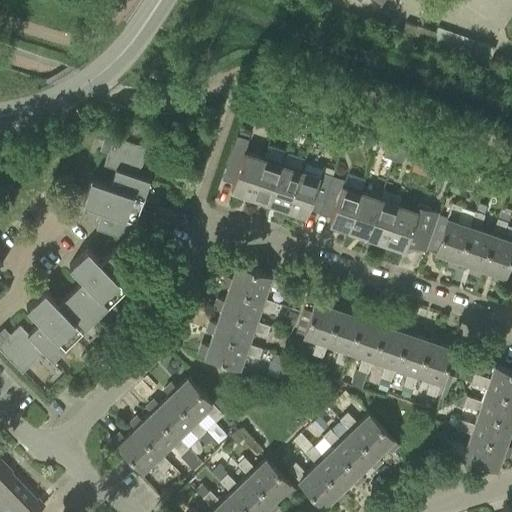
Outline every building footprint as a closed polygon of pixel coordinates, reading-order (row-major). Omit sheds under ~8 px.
[(489,62),(494,46),(437,26),(435,32),(403,20),(399,31),(489,62)] [(284,122),(294,126),(299,112),(289,109),(284,122)] [(308,115),(299,112),(294,126),(303,129),(308,115)] [(109,184),(90,177),(82,201),(101,207),(95,225),(129,236),(149,178),(137,175),(147,146),(105,132),(101,142),(110,145),(103,164),(115,168),(109,184)] [(232,182),(230,189),(249,195),(262,157),(244,151),(248,139),(236,135),(221,178),(232,182)] [(382,156),(392,159),(396,146),(386,142),(382,156)] [(406,149),(396,146),(392,159),(401,162),(406,149)] [(262,157),(249,195),(268,202),(281,164),(279,163),(282,154),(267,149),(264,158),(262,157)] [(287,208),(300,170),(281,164),(268,202),(287,208)] [(306,215),(308,208),(319,212),(332,175),(321,172),(321,169),(306,164),(303,171),(300,170),(287,208),(306,215)] [(331,216),(328,222),(347,229),(360,191),(365,179),(347,172),(344,180),(332,175),(319,212),(331,216)] [(382,189),(379,198),(366,235),(385,241),(398,204),(401,195),(382,189)] [(360,191),(347,229),(366,235),(379,198),(360,191)] [(456,266),(458,259),(469,225),(456,220),(461,206),(451,202),(435,251),(449,256),(446,263),(456,266)] [(418,205),(416,210),(398,204),(385,241),(404,248),(405,243),(416,246),(416,245),(417,246),(423,230),(431,233),(438,211),(430,209),(418,205)] [(154,221),(165,225),(170,209),(158,206),(154,221)] [(479,274),(481,267),(492,233),(479,228),(484,213),(474,210),(469,225),(458,259),(471,263),(469,271),(479,274)] [(497,218),(492,233),(481,267),(494,271),(492,278),(501,282),(511,250),(511,239),(501,236),(506,221),(497,218)] [(27,332),(19,324),(4,338),(0,333),(0,348),(21,371),(43,350),(51,359),(139,275),(113,249),(101,261),(87,247),(69,264),(83,279),(58,303),(44,289),(26,306),(40,321),(27,332)] [(221,284),(228,286),(262,297),(267,284),(281,289),(285,280),(236,263),(231,277),(224,274),(221,284)] [(297,284),(285,280),(281,289),(294,293),(297,284)] [(277,302),(262,297),(228,286),(223,299),(216,297),(213,307),(220,309),(254,320),(259,307),(274,312),(277,302)] [(322,356),(327,342),(337,307),(324,303),(327,296),(317,293),(308,318),(300,316),(295,331),(317,338),(312,353),(322,356)] [(340,300),(337,307),(327,342),(339,346),(334,361),(344,364),(349,349),(360,315),(347,311),(349,304),(340,300)] [(124,315),(132,323),(143,312),(135,304),(124,315)] [(367,372),(372,357),(383,323),(370,319),(372,311),(362,308),(360,315),(349,349),(362,354),(357,369),(367,372)] [(269,325),(254,320),(220,309),(216,322),(209,320),(205,329),(212,332),(247,342),(251,329),(266,334),(269,325)] [(289,310),(285,322),(293,324),(297,313),(289,310)] [(390,380),(395,365),(405,331),(392,326),(395,319),(385,316),(383,323),(372,357),(385,362),(380,376),(390,380)] [(405,331),(395,365),(408,369),(403,384),(412,387),(417,373),(428,339),(415,334),(418,327),(408,324),(405,331)] [(430,331),(428,339),(417,373),(430,377),(425,392),(435,395),(452,347),(438,342),(440,335),(430,331)] [(261,347),(247,342),(212,332),(208,345),(201,342),(197,352),(238,366),(243,352),(258,357),(261,347)] [(92,346),(81,356),(89,365),(100,354),(92,346)] [(463,380),(470,382),(485,387),(511,395),(511,370),(493,364),(489,378),(466,370),(463,380)] [(447,375),(439,398),(463,405),(477,410),(511,421),(511,419),(511,395),(485,387),(481,400),(466,395),(463,394),(455,399),(446,396),(445,392),(447,386),(449,387),(452,376),(447,375)] [(163,388),(168,394),(194,419),(204,409),(215,420),(222,413),(186,376),(176,386),(171,381),(163,388)] [(386,390),(389,380),(380,377),(376,386),(377,386),(386,390)] [(409,397),(412,388),(402,385),(399,394),(409,397)] [(146,405),(151,410),(177,435),(187,426),(197,437),(205,430),(194,419),(168,394),(159,403),(153,398),(146,405)] [(188,446),(177,435),(151,410),(141,420),(136,414),(129,422),(134,427),(159,452),(169,442),(180,454),(188,446)] [(455,428),(470,433),(504,443),(508,430),(511,431),(511,420),(511,421),(477,410),(473,423),(458,418),(455,428)] [(339,418),(350,429),(375,455),(385,445),(390,451),(398,443),(368,412),(357,422),(346,411),(339,418)] [(159,452),(134,427),(124,436),(119,431),(111,438),(142,470),(152,459),(163,470),(170,463),(159,452)] [(380,460),(375,455),(350,429),(340,439),(329,428),(322,435),(332,446),(358,471),(368,462),(373,467),(380,460)] [(243,438),(236,430),(229,437),(236,445),(243,438)] [(511,446),(504,443),(470,433),(465,446),(450,441),(444,439),(441,449),(447,451),(496,467),(501,453),(508,456),(511,446)] [(304,451),(315,463),(341,488),(351,478),(356,484),(363,477),(358,471),(332,446),(322,455),(312,444),(304,451)] [(236,463),(247,474),(272,500),(282,490),(288,495),(295,488),(265,457),(254,467),(243,456),(236,463)] [(346,493),(341,488),(315,463),(305,472),(294,461),(287,468),(323,505),(333,495),(338,501),(346,493)] [(0,506),(23,485),(4,465),(0,468),(0,506)] [(219,480),(229,491),(251,511),(259,511),(265,507),(270,511),(278,505),(272,500),(247,474),(237,484),(226,473),(219,480)] [(23,485),(0,506),(0,511),(35,511),(43,505),(23,485)] [(251,511),(229,491),(220,500),(209,489),(201,496),(212,508),(216,511),(251,511)]
